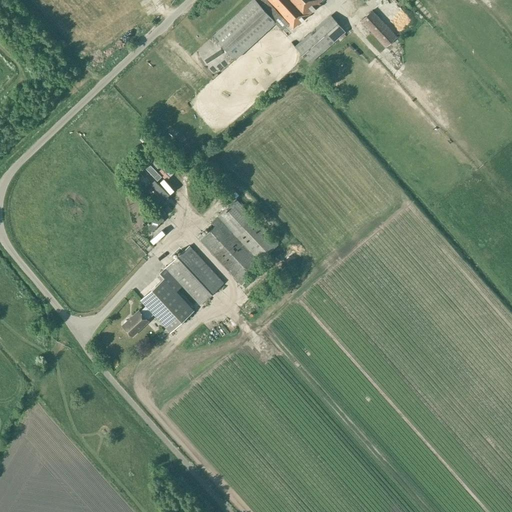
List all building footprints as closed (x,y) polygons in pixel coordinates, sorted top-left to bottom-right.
[(321,5),(320,3),(323,0),(254,0),(214,36),(236,60),(277,23),(282,30),(289,24),(294,30),(321,5)] [(395,7),(391,11),(399,19),(390,28),(396,33),(408,19),(395,7)] [(385,47),(397,37),(372,9),(360,20),(385,47)] [(345,32),(343,29),(330,15),(295,46),(310,63),(335,40),(339,45),(345,40),(341,35),(345,32)] [(186,58),(196,49),(175,27),(166,36),(186,58)] [(235,183),(238,186),(247,178),(234,165),(222,176),(232,186),(235,183)] [(250,189),(248,186),(251,183),(248,179),(239,186),(244,193),(250,189)] [(197,213),(212,201),(205,192),(196,198),(193,194),(187,198),(197,213)] [(255,204),(269,221),(278,212),(264,196),(255,204)] [(260,263),(278,246),(254,220),(254,219),(235,199),(228,206),(229,206),(218,217),(260,263)] [(159,207),(155,211),(159,216),(164,212),(159,207)] [(151,229),(162,219),(157,214),(147,224),(151,229)] [(260,263),(218,217),(211,223),(215,227),(200,240),(239,283),(239,282),(242,286),(247,281),(244,278),(260,263)] [(267,226),(272,232),(282,225),(278,218),(267,226)] [(159,273),(176,291),(182,286),(183,287),(201,305),(224,283),(188,245),(159,273)] [(273,260),(279,267),(286,261),(280,254),(273,260)] [(141,301),(147,308),(154,316),(171,334),(195,312),(165,280),(141,301)] [(148,321),(154,316),(147,308),(141,313),(139,312),(123,327),(133,338),(149,323),(148,321)] [(206,314),(197,327),(206,334),(215,321),(206,314)] [(207,348),(199,354),(205,362),(214,356),(207,348)]
